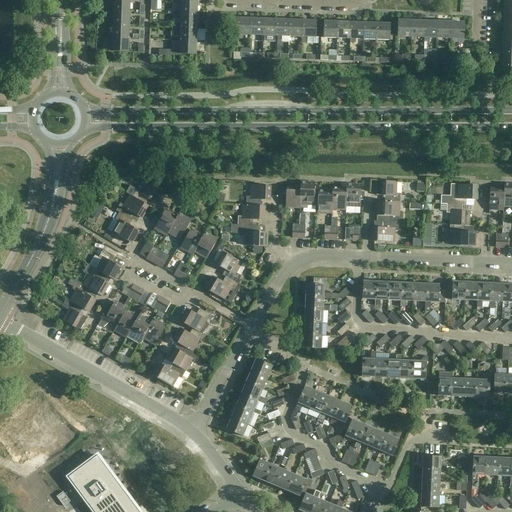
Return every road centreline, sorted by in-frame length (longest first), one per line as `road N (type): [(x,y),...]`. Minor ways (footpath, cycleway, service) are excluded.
road 1 (secondary): [(82,131),(511,126)]
road 2 (secondary): [(511,111),(83,110)]
road 3 (residential): [(386,489),(288,434),(283,418),(301,376),(297,362),(246,334)]
road 4 (unclassified): [(195,429),(0,323)]
road 5 (residential): [(511,339),(363,327),(354,315),(357,257)]
road 6 (residential): [(192,290),(222,239),(162,205),(131,257)]
road 7 (tertiary): [(0,314),(43,234),(54,194)]
road 8 (residential): [(359,0),(239,0)]
